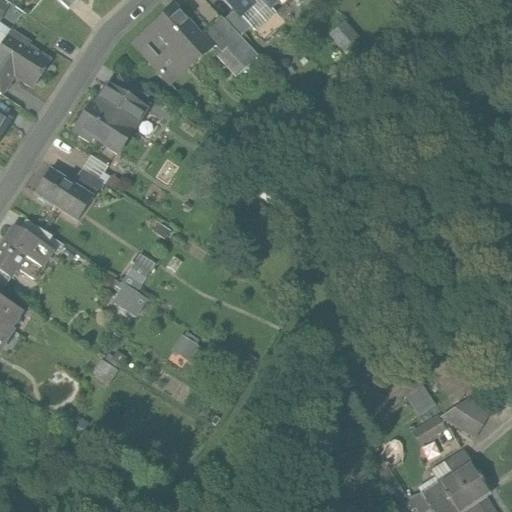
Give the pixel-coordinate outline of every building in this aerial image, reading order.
[(222,0),(233,11),(237,16),(239,14),(254,0),(263,0),(271,9),(280,0),(222,0)] [(174,5),(130,45),(169,88),(215,44),(205,33),(201,37),(174,5)] [(10,17),(4,13),(0,20),(0,25),(12,34),(24,16),(15,10),(10,17)] [(251,27),(239,14),(237,16),(233,11),(224,20),(240,38),(251,27)] [(224,20),(221,17),(204,33),(205,33),(215,44),(222,53),(216,58),(234,78),(257,57),(240,38),(224,20)] [(0,25),(0,65),(11,73),(31,86),(48,61),(27,48),(29,45),(12,34),(0,25)] [(11,73),(0,65),(0,94),(8,82),(7,79),(11,73)] [(149,94),(119,75),(111,88),(141,107),(149,94)] [(111,88),(108,86),(95,106),(132,130),(145,109),(141,107),(111,88)] [(95,106),(91,104),(76,127),(82,131),(78,136),(89,143),(92,138),(117,153),(132,130),(95,106)] [(0,134),(8,121),(0,115),(0,134)] [(101,183),(81,169),(74,181),(94,194),(101,183)] [(75,188),(48,171),(34,193),(60,210),(75,188)] [(52,238),(25,221),(19,231),(45,248),(52,238)] [(19,231),(12,227),(0,245),(0,270),(11,278),(17,269),(33,279),(51,252),(45,248),(19,231)] [(108,300),(134,314),(144,296),(135,291),(152,261),(136,251),(108,300)] [(20,312),(0,299),(0,320),(10,327),(20,312)] [(0,348),(13,329),(10,327),(0,320),(0,348)] [(117,370),(101,360),(93,373),(108,383),(117,370)] [(466,402),(441,417),(473,437),(487,415),(466,402)] [(437,417),(410,434),(419,448),(446,431),(437,417)] [(434,477),(454,469),(449,459),(436,465),(438,469),(432,472),(434,477)] [(469,464),(419,493),(430,511),(455,511),(460,509),(482,496),(487,493),(479,481),(483,478),(479,471),(475,474),(469,464)] [(492,511),(482,496),(460,509),(461,511),(492,511)]
